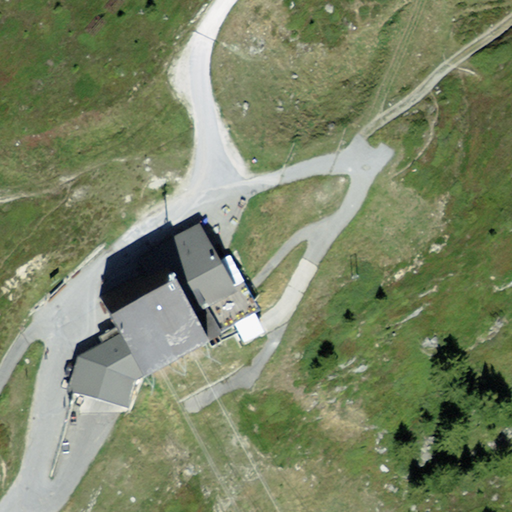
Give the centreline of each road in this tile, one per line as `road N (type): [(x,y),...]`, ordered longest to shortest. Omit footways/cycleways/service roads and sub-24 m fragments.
road 1 (track): [(336,160),(359,130),(511,17)]
road 2 (residential): [(66,325),(19,496),(4,511)]
road 3 (residential): [(206,188),(100,275),(66,325)]
road 4 (residential): [(202,40),(197,99),(206,188)]
road 5 (residential): [(206,188),(245,190),(336,160)]
